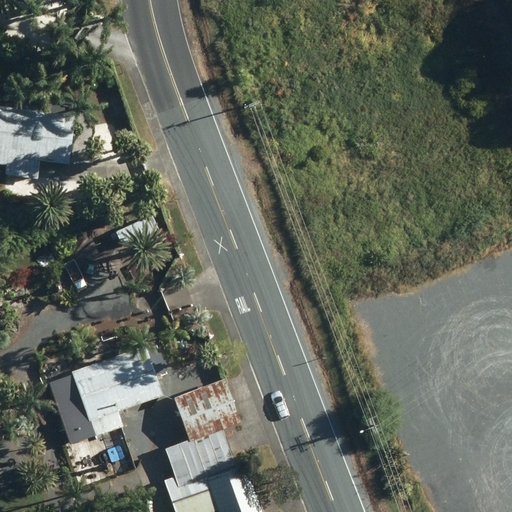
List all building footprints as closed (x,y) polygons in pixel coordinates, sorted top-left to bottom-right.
[(16,9),(0,34),(0,37),(37,61),(54,33),(16,9)] [(0,162),(5,163),(3,173),(34,177),(36,158),(66,162),(71,114),(0,105),(0,162)] [(70,372),(93,434),(120,424),(114,410),(159,393),(142,346),(119,355),(117,350),(109,353),(111,356),(70,372)] [(223,379),(173,398),(188,440),(239,421),(223,379)] [(198,465),(216,511),(261,511),(243,464),(235,467),(229,453),(198,465)]
